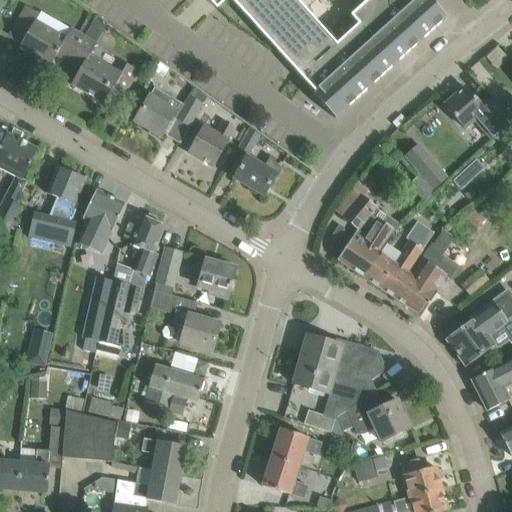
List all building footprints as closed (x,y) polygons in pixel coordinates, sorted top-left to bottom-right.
[(208,0),(217,9),(225,0),(230,0),(315,93),(313,95),(335,119),(446,18),(429,0),(208,0)] [(56,57),(68,64),(84,37),(71,30),(66,40),(35,22),(40,15),(27,8),(14,32),(25,38),(19,49),(50,67),(56,57)] [(84,37),(68,64),(80,71),(71,86),(104,105),(113,89),(124,95),(137,71),(126,64),(120,75),(90,57),(97,45),(84,37)] [(465,88),(444,106),(464,128),(475,118),(493,139),(505,128),(511,121),(511,116),(497,102),(494,99),(483,109),(465,88)] [(149,97),(135,122),(161,137),(164,131),(172,117),(189,127),(207,98),(192,90),(183,106),(153,89),(149,97)] [(189,153),(213,167),(234,129),(223,123),(216,135),(203,128),(189,153)] [(260,137),(249,130),(237,150),(248,156),(260,137)] [(0,170),(14,178),(0,205),(0,222),(10,228),(21,206),(16,204),(22,193),(21,193),(26,183),(22,180),(38,150),(7,134),(0,147),(0,170)] [(418,146),(405,157),(421,175),(434,164),(418,146)] [(246,157),(233,179),(263,196),(282,164),(270,157),(264,168),(246,157)] [(473,180),(488,167),(479,158),(465,171),(473,180)] [(34,218),(28,241),(70,250),(75,228),(66,225),(75,202),(78,202),(80,196),(79,194),(85,179),(58,168),(50,186),(47,194),(58,199),(48,221),(34,218)] [(431,187),(415,173),(408,181),(423,195),(431,187)] [(87,221),(76,244),(101,256),(112,232),(125,205),(96,191),(83,219),(87,221)] [(346,247),(337,261),(363,278),(380,254),(377,252),(392,230),(395,233),(400,226),(375,209),(365,200),(362,198),(361,200),(344,219),(358,230),(353,237),(348,237),(345,243),(346,247)] [(157,255),(155,254),(165,227),(141,216),(129,245),(141,250),(133,271),(149,277),(157,255)] [(380,254),(363,278),(395,299),(410,275),(407,273),(423,250),(434,233),(417,221),(405,239),(409,241),(398,258),(394,264),(380,254)] [(410,275),(395,299),(421,316),(436,293),(436,292),(445,278),(450,281),(459,267),(442,256),(454,238),(443,231),(433,245),(431,244),(410,275)] [(156,284),(154,291),(171,296),(173,287),(174,288),(182,253),(164,249),(156,284)] [(211,290),(210,294),(227,299),(235,269),(205,261),(198,287),(211,290)] [(460,286),(470,298),(489,281),(479,270),(460,286)] [(112,282),(96,278),(82,339),(98,342),(112,282)] [(134,323),(141,291),(128,288),(129,286),(112,282),(99,342),(96,354),(115,359),(118,347),(115,347),(120,324),(125,326),(126,321),(134,323)] [(171,296),(154,291),(151,303),(149,309),(170,314),(171,310),(175,311),(172,323),(185,327),(180,344),(212,353),(220,323),(193,316),(197,303),(171,296)] [(488,337),(503,326),(511,339),(511,301),(507,295),(494,304),(492,302),(468,319),(470,322),(446,340),(466,367),(495,346),(488,337)] [(35,330),(26,363),(46,368),(54,335),(35,330)] [(337,418),(337,420),(367,397),(375,392),(370,381),(384,372),(376,357),(341,347),(342,346),(307,336),(293,385),(328,395),(337,397),(334,408),(333,408),(330,419),(308,413),(304,425),(330,433),(334,420),(337,418)] [(511,360),(472,381),(487,411),(509,400),(503,389),(511,383),(511,360)] [(193,361),(189,376),(204,381),(209,366),(193,361)] [(149,388),(145,402),(152,404),(171,410),(175,396),(197,403),(204,381),(189,376),(185,375),(155,366),(148,387),(149,388)] [(31,396),(46,397),(47,379),(32,379),(31,396)] [(367,397),(337,420),(343,432),(353,428),(357,436),(374,428),(381,443),(388,439),(406,431),(410,429),(397,401),(374,411),(367,397)] [(123,409),(112,406),(113,404),(92,399),(88,413),(120,421),(123,409)] [(64,428),(63,448),(62,458),(112,463),(113,448),(114,424),(66,412),(64,428)] [(129,441),(131,426),(117,424),(114,438),(129,441)] [(511,426),(495,435),(508,459),(511,456),(511,426)] [(49,447),(63,448),(64,428),(50,428),(49,447)] [(280,430),(271,458),(298,467),(303,451),(317,456),(321,443),(280,430)] [(144,438),(141,452),(155,455),(152,470),(180,476),(185,446),(144,438)] [(0,489),(17,491),(20,462),(4,461),(5,447),(0,446),(0,489)] [(20,462),(17,491),(47,494),(50,450),(37,449),(36,464),(20,462)] [(298,467),(271,458),(262,486),(289,495),(289,494),(302,499),(304,499),(308,487),(306,486),(293,482),(298,467)] [(356,478),(376,472),(373,460),(353,466),(356,478)] [(402,464),(411,498),(440,490),(434,467),(420,471),(417,460),(402,464)] [(148,488),(135,485),(132,496),(147,499),(174,505),(180,476),(152,470),(148,488)] [(314,475),(313,494),(332,495),(333,476),(314,475)] [(84,490),(115,494),(117,482),(102,478),(84,490)] [(145,508),(147,499),(132,496),(135,485),(117,482),(114,504),(112,511),(146,511),(147,508),(145,508)] [(440,490),(411,498),(393,503),(395,511),(445,511),(446,511),(440,490)] [(391,511),(389,503),(354,511),(391,511)]
